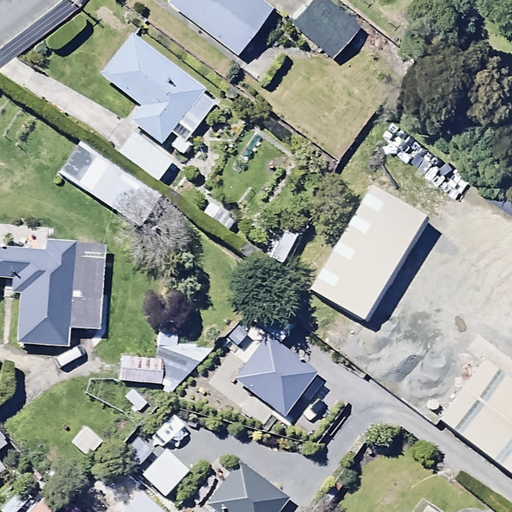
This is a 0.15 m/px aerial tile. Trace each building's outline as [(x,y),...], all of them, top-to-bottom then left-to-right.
[(271,28),(239,0),(153,0),(147,8),(228,78),(271,28)] [(352,40),(307,1),(277,36),(321,75),(352,40)] [(198,94),(133,42),(94,92),(159,143),(198,94)] [(124,145),(108,167),(149,197),(165,175),(124,145)] [(414,232),(360,201),(299,306),(353,337),(414,232)] [(226,232),(198,214),(190,227),(218,245),(226,232)] [(96,262),(11,260),(9,353),(94,355),(96,262)] [(252,318),(241,334),(271,356),(283,340),(252,318)] [(511,362),(492,347),(440,413),(511,468),(511,362)] [(306,385),(255,349),(224,393),(275,429),(306,385)] [(152,370),(111,368),(110,395),(152,396),(152,370)] [(145,470),(123,447),(104,466),(126,488),(145,470)] [(279,511),(227,473),(197,511),(279,511)] [(155,511),(134,492),(115,511),(155,511)] [(1,511),(27,511),(15,499),(1,511)]
